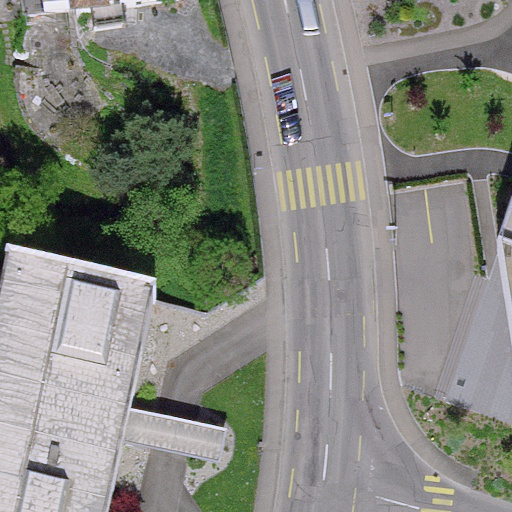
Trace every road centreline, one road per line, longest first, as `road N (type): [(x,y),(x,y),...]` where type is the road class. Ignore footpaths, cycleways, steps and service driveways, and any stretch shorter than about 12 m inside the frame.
road 1 (secondary): [(283,0),(318,147),(335,300),(324,481)]
road 2 (residential): [(324,481),(442,511)]
